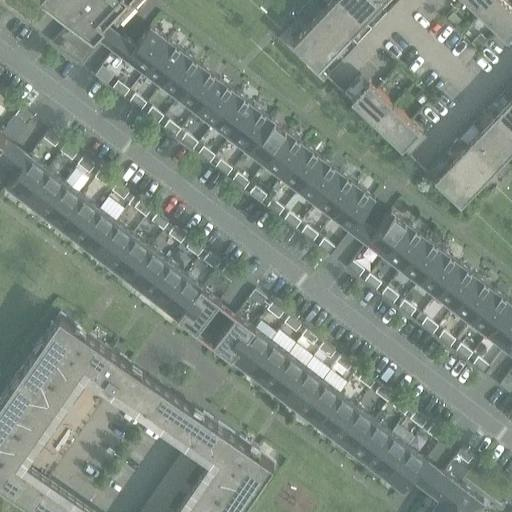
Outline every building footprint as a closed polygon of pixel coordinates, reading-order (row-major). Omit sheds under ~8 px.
[(55,0),(76,15),(102,35),(102,36),(112,24),(105,19),(122,0),(55,0)] [(365,17),(347,0),(332,0),(324,8),(350,33),(365,17)] [(380,2),(378,0),(347,0),(365,17),(380,2)] [(470,0),(482,11),(491,0),(470,0)] [(511,3),(508,0),(491,0),(482,11),(499,27),(507,35),(511,29),(511,3)] [(350,33),(324,8),(309,24),(335,48),(350,33)] [(453,10),(447,16),(456,25),(462,18),(453,10)] [(102,36),(102,35),(76,15),(52,40),(81,63),(102,36)] [(145,68),(168,38),(150,24),(136,42),(124,33),(115,46),(116,46),(145,68)] [(335,48),(309,24),(292,42),(328,76),(329,75),(330,75),(319,65),(335,48)] [(487,38),(481,32),(472,42),(478,48),(487,38)] [(145,68),(162,82),(186,51),(168,38),(145,68)] [(162,82),(179,95),(203,64),(186,51),(162,82)] [(179,95),(196,108),(220,77),(203,64),(179,95)] [(111,74),(101,66),(96,73),(106,81),(111,74)] [(196,108),(214,121),(237,90),(220,77),(196,108)] [(376,121),(394,103),(377,86),(368,78),(352,96),(341,86),(341,87),(376,121)] [(118,79),(113,86),(124,95),(130,88),(118,79)] [(415,95),(422,103),(428,97),(420,89),(415,95)] [(214,121),(231,134),(254,103),(237,90),(214,121)] [(135,92),(130,99),(142,108),(147,101),(135,92)] [(496,112),(511,127),(511,97),(511,96),(496,112)] [(254,103),(231,134),(248,147),(271,117),(254,103)] [(403,145),(420,127),(394,103),(376,121),(412,155),(413,155),(403,145)] [(152,105),(147,112),(159,121),(164,114),(152,105)] [(14,113),(26,122),(32,115),(20,106),(14,113)] [(507,152),(511,146),(511,127),(496,112),(481,127),(507,152)] [(248,147),(265,161),(289,130),(271,117),(248,147)] [(169,118),(164,125),(176,134),(181,127),(169,118)] [(492,168),(507,152),(481,127),(466,143),(492,168)] [(0,153),(3,156),(15,140),(14,139),(0,128),(0,153)] [(55,144),(60,137),(49,129),(44,136),(55,144)] [(265,161),(282,174),(306,143),(289,130),(265,161)] [(186,131),(181,138),(193,147),(198,140),(186,131)] [(72,158),(78,151),(66,142),(60,149),(72,158)] [(282,174),(300,187),(323,156),(306,143),(282,174)] [(451,159),(477,183),(492,168),(466,143),(451,159)] [(204,145),(198,152),(210,161),(215,154),(204,145)] [(47,164),(30,151),(6,182),(24,195),(47,164)] [(89,171),(95,164),(83,155),(78,162),(89,171)] [(300,187),(317,200),(340,169),(323,156),(300,187)] [(221,158),(215,165),(227,174),(232,167),(221,158)] [(426,167),(425,168),(460,201),(477,183),(451,159),(435,175),(425,166),(426,167)] [(24,195),(41,209),(65,178),(47,164),(24,195)] [(106,184),(112,177),(100,168),(95,175),(106,184)] [(317,200),(334,213),(357,182),(340,169),(317,200)] [(238,171),(233,178),(245,187),(250,180),(238,171)] [(41,209),(58,222),(82,191),(65,178),(41,209)] [(124,197),(129,190),(117,181),(112,188),(124,197)] [(334,213),(353,228),(363,216),(361,215),(375,196),(357,182),(334,213)] [(255,184),(250,191),(262,200),(267,193),(255,184)] [(58,222),(76,235),(99,204),(82,191),(58,222)] [(152,207),(140,198),(135,205),(146,214),(152,207)] [(272,198),(267,204),(279,213),(284,206),(272,198)] [(76,235),(93,249),(117,218),(99,204),(76,235)] [(375,225),(366,238),(385,252),(409,222),(391,208),(377,226),(375,225)] [(290,211),(284,218),(296,227),(301,220),(290,211)] [(169,221),(157,212),(152,219),(164,228),(169,221)] [(93,249),(110,262),(134,231),(117,218),(93,249)] [(385,252),(402,266),(426,235),(409,222),(385,252)] [(307,224),(301,231),(313,240),(318,233),(307,224)] [(186,234),(174,225),(169,232),(181,241),(186,234)] [(110,262),(128,275),(151,244),(134,231),(110,262)] [(402,266),(419,279),(443,248),(426,235),(402,266)] [(336,246),(324,237),(319,244),(330,253),(336,246)] [(203,247),(192,238),(186,245),(198,254),(203,247)] [(128,275),(145,289),(169,258),(151,244),(128,275)] [(419,279),(437,292),(460,261),(443,248),(419,279)] [(221,260),(209,251),(203,258),(215,267),(221,260)] [(145,289),(163,302),(186,271),(169,258),(145,289)] [(359,275),(365,268),(353,259),(348,266),(359,275)] [(437,292),(454,305),(477,274),(460,261),(437,292)] [(226,264),(221,271),(232,280),(238,273),(226,264)] [(163,302),(180,315),(204,284),(186,271),(163,302)] [(365,279),(377,288),(382,281),(370,272),(365,279)] [(454,305),(471,318),(494,287),(477,274),(454,305)] [(221,298),(220,297),(204,284),(180,315),(197,328),(221,298)] [(382,292),(394,301),(399,294),(387,285),(382,292)] [(255,287),(250,293),(262,303),(267,297),(255,287)] [(471,318),(488,331),(511,301),(494,287),(471,318)] [(399,305),(411,314),(416,307),(404,298),(399,305)] [(279,316),(284,309),(273,300),(267,307),(279,316)] [(488,331),(507,346),(511,339),(511,300),(511,301),(488,331)] [(236,310),(213,340),(230,354),(254,323),(236,310)] [(129,359),(111,346),(91,332),(81,326),(60,311),(0,398),(0,479),(2,481),(18,492),(23,495),(32,502),(33,502),(47,511),(237,511),(274,459),(256,447),(250,443),(239,435),(234,432),(218,420),(213,417),(205,411),(203,410),(131,360),(129,359)] [(296,329),(302,322),(290,313),(284,320),(296,329)] [(427,316),(422,323),(433,331),(439,324),(427,316)] [(230,354),(248,367),(271,336),(254,323),(230,354)] [(313,342),(319,335),(307,326),(302,333),(313,342)] [(444,329),(439,336),(450,344),(456,338),(444,329)] [(248,367),(265,380),(289,349),(271,336),(248,367)] [(330,355),(336,349),(324,339),(319,346),(330,355)] [(461,342),(456,349),(467,358),(473,351),(461,342)] [(265,380),(282,394),(306,363),(289,349),(265,380)] [(341,353),(336,360),(348,369),(353,362),(341,353)] [(490,364),(478,355),(473,362),(485,371),(490,364)] [(282,394),(300,407),(323,376),(306,363),(282,394)] [(376,379),(364,370),(359,377),(370,386),(376,379)] [(300,407),(317,420),(341,389),(323,376),(300,407)] [(393,392),(381,383),(376,390),(388,399),(393,392)] [(317,420),(334,434),(358,403),(341,389),(317,420)] [(410,406),(398,397),(393,404),(405,413),(410,406)] [(352,447),(375,416),(358,403),(334,434),(352,447)] [(427,419),(416,410),(410,417),(422,426),(427,419)] [(369,460),(393,429),(375,416),(352,447),(369,460)] [(433,423),(427,430),(439,439),(444,432),(433,423)] [(386,473),(410,443),(393,429),(369,460),(386,473)] [(427,456),(410,443),(386,473),(404,487),(427,456)] [(474,454),(462,445),(457,453),(468,461),(474,454)] [(442,467),(428,486),(441,495),(464,511),(476,511),(484,500),(442,467)] [(464,511),(441,495),(429,511),(464,511)]
